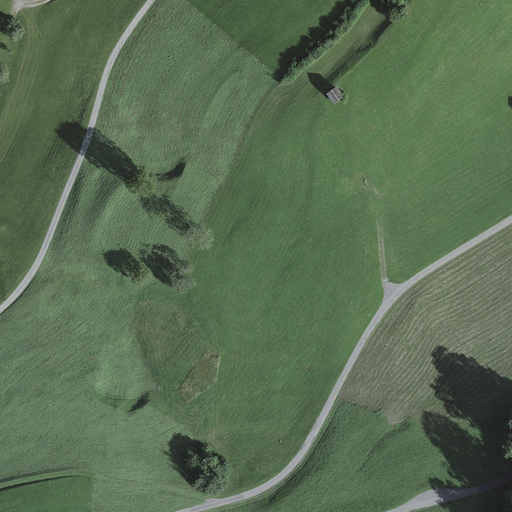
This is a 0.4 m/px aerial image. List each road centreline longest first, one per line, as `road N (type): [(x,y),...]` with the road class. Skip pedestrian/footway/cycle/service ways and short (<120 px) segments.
road 1 (unclassified): [(511,217),(389,302),(286,472),(249,494),(186,511)]
road 2 (track): [(151,0),(113,56),(42,254),(0,310)]
road 3 (unclassified): [(393,511),(511,476)]
road 4 (track): [(389,302),(370,181)]
